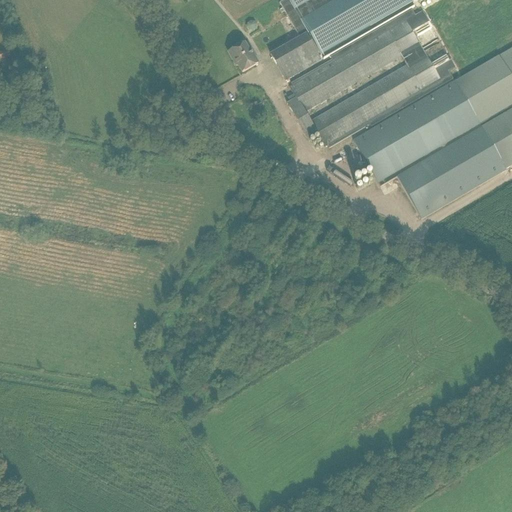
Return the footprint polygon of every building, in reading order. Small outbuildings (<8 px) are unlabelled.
[(285,0),(279,4),(299,38),(306,35),(307,34),(320,56),(417,0),(285,0)] [(455,68),(450,61),(449,62),(445,57),(430,65),(411,33),(413,32),(417,37),(432,29),(422,12),(415,16),(411,10),(329,58),(331,61),(290,84),(292,87),(289,89),(295,100),(287,105),(308,141),(317,136),(324,148),(327,146),(329,149),(369,125),(370,128),(453,80),(448,72),(455,68)] [(299,38),(270,56),(285,82),(321,61),(306,35),(299,38)] [(236,62),(242,73),(257,64),(249,50),(247,51),(243,44),(228,53),(234,63),(236,62)] [(396,178),(421,220),(506,171),(506,170),(511,166),(511,49),(455,83),(455,82),(352,142),(380,188),(396,178)] [(8,50),(0,53),(0,61),(11,58),(8,50)]
